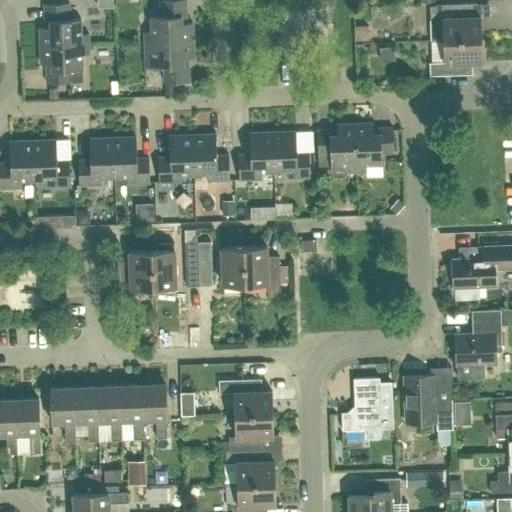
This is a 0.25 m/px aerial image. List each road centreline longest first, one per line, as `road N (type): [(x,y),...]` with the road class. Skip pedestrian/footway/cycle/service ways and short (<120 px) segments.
road 1 (residential): [(99,357),(297,352),(316,364)]
road 2 (residential): [(316,364),(340,346),(389,344),(413,333),(417,218)]
road 3 (residential): [(0,235),(86,235),(96,256),(99,357)]
road 4 (residential): [(227,103),(401,97),(427,112)]
road 5 (residential): [(312,511),(308,389),(316,364)]
